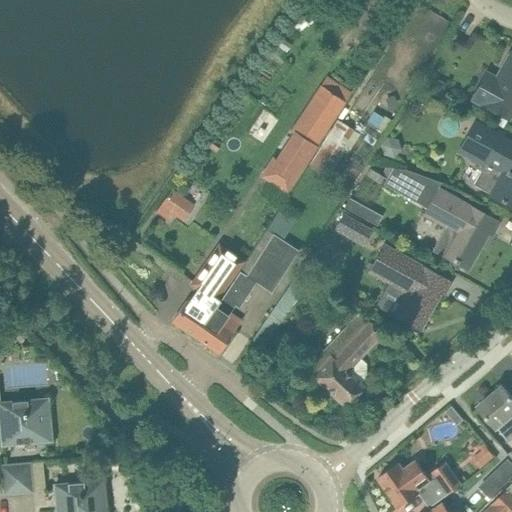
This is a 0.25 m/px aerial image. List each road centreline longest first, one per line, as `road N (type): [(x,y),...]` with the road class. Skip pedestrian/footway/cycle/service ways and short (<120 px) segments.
road 1 (residential): [(322,482),(511,319)]
road 2 (secondary): [(131,344),(0,200)]
road 3 (residential): [(131,344),(151,324),(211,371),(183,402)]
